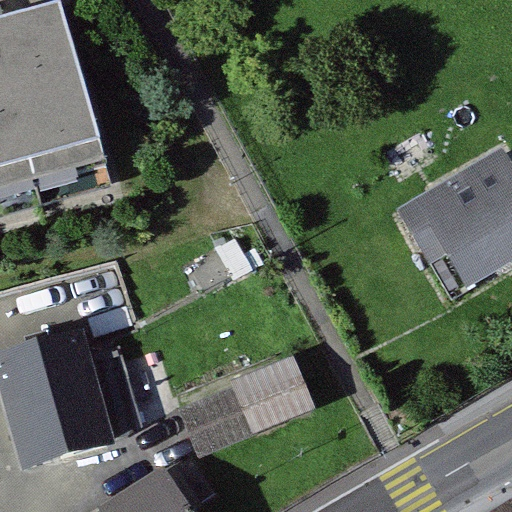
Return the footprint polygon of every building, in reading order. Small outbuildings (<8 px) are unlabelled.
[(91,1),(0,24),(0,203),(134,170),(91,1)] [(511,161),(408,223),(461,313),(511,283),(511,161)] [(0,365),(0,374),(35,478),(122,449),(85,338),(0,365)] [(308,368),(189,418),(208,462),(327,412),(308,368)] [(194,511),(171,478),(118,511),(194,511)]
